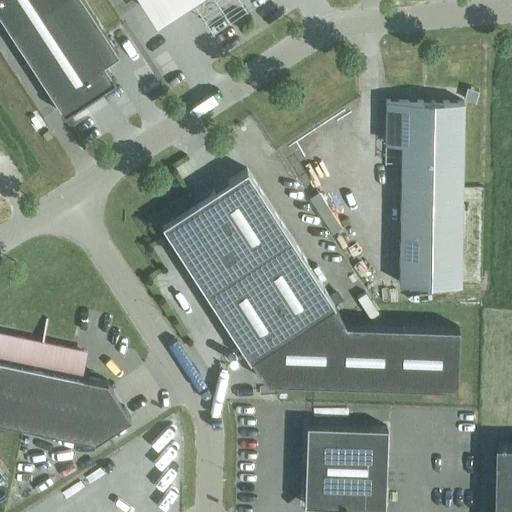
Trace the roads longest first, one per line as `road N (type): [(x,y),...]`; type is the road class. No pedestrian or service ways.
road 1 (unclassified): [(66,200),(308,41),(346,27),(511,9)]
road 2 (unclassified): [(209,511),(213,427),(66,200)]
